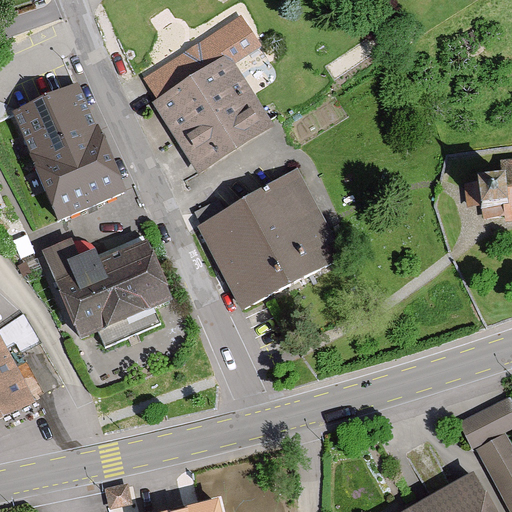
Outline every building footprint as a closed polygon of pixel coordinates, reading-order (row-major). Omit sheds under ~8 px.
[(242,18),(143,81),(204,176),(275,132),(234,68),(262,50),(242,18)] [(23,113),(12,118),(58,227),(127,197),(80,89),(77,90),(23,113)] [(498,185),(478,187),(480,203),(481,216),(503,213),(505,227),(511,226),(511,164),(496,167),(498,185)] [(294,176),(196,229),(244,317),(342,263),(294,176)] [(69,246),(43,257),(82,351),(177,311),(148,241),(79,270),(69,246)] [(0,426),(36,408),(0,340),(0,426)] [(473,454),(506,511),(511,511),(511,449),(505,437),(473,454)] [(417,511),(491,511),(476,482),(417,511)] [(128,486),(105,492),(106,495),(110,510),(132,505),(128,486)] [(191,510),(183,511),(219,511),(217,503),(191,510)]
